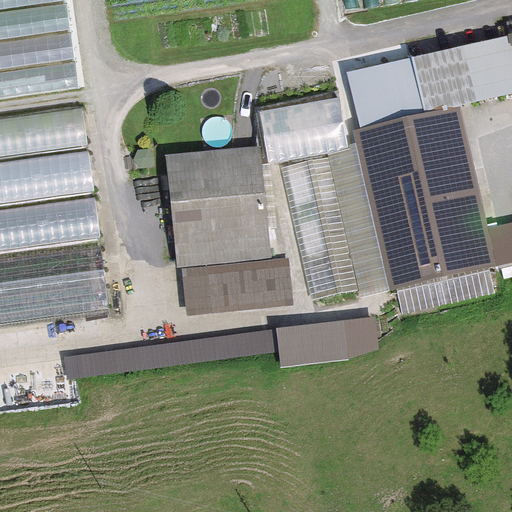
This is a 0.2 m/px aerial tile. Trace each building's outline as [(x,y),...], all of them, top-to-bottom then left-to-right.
[(0,0),(0,99),(79,91),(68,0),(0,0)] [(511,41),(354,77),(365,127),(511,93),(511,41)] [(0,161),(89,149),(83,106),(0,118),(0,161)] [(464,119),(361,141),(392,290),(511,265),(511,227),(488,233),(464,119)] [(91,156),(0,166),(0,208),(96,197),(91,156)] [(97,201),(0,213),(0,254),(102,242),(97,201)] [(0,269),(0,325),(61,318),(56,274),(25,278),(24,266),(0,269)] [(288,268),(188,278),(192,315),(292,305),(288,268)] [(279,332),(280,370),(349,367),(347,329),(279,332)] [(71,379),(273,362),(271,339),(69,356),(71,379)]
